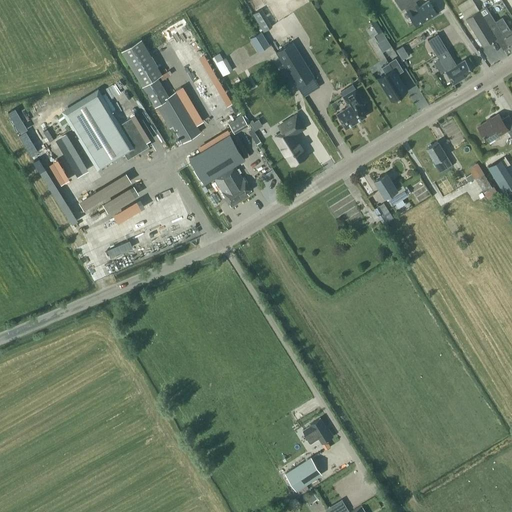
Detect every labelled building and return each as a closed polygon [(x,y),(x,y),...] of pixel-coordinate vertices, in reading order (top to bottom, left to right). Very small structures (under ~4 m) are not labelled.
[(407,9),(416,24),(430,14),(432,17),(440,12),(435,4),(432,6),(429,1),(419,7),(417,3),(407,9)] [(486,6),(465,19),(482,46),(496,37),(499,42),(498,42),(503,50),(509,46),(510,49),(511,47),(511,28),(503,34),(486,6)] [(264,30),(271,26),(261,8),(253,13),(264,30)] [(164,45),(190,30),(182,16),(156,31),(164,45)] [(250,38),(258,51),(269,44),(261,32),(250,38)] [(200,130),(197,125),(202,122),(181,86),(175,89),(177,91),(170,96),(157,75),(162,73),(141,37),(121,48),(143,84),(144,84),(156,104),(160,102),(183,141),(200,130)] [(378,42),(377,43),(382,51),(391,46),(386,37),(378,42)] [(408,53),(402,44),(396,47),(402,57),(408,53)] [(280,60),(302,94),(317,84),(296,50),(280,60)] [(453,63),(445,50),(436,55),(444,68),(453,63)] [(226,57),(216,63),(223,75),(233,69),(226,57)] [(388,62),(389,62),(382,67),(386,74),(378,78),(391,100),(397,96),(398,97),(401,95),(401,94),(405,91),(398,79),(399,79),(396,74),(403,70),(395,57),(388,62)] [(226,105),(232,101),(207,61),(201,65),(226,105)] [(446,71),(453,83),(467,75),(465,73),(469,70),(463,61),(446,71)] [(213,107),(192,67),(184,71),(205,111),(213,107)] [(364,103),(355,88),(343,95),(349,105),(336,113),(345,128),(366,115),(360,105),(364,103)] [(66,111),(99,165),(122,150),(127,159),(149,145),(131,116),(117,125),(96,92),(66,111)] [(275,135),(292,162),(306,153),(294,133),(305,126),(297,113),(285,120),(289,126),(275,135)] [(507,130),(511,137),(511,135),(511,121),(508,115),(501,119),(498,114),(478,126),(488,142),(507,130)] [(242,115),(228,123),(234,133),(248,125),(242,115)] [(22,147),(28,144),(22,130),(15,133),(22,147)] [(76,145),(72,147),(65,131),(60,133),(78,172),(87,168),(76,145)] [(230,133),(189,158),(204,183),(214,177),(221,190),(231,206),(248,194),(247,192),(251,189),(243,176),(242,176),(235,164),(245,158),(230,133)] [(433,163),(439,173),(452,165),(437,141),(431,145),(430,144),(427,147),(426,148),(435,162),(433,163)] [(66,179),(48,143),(38,148),(57,184),(66,179)] [(455,151),(460,159),(465,168),(475,161),(465,145),(455,151)] [(488,169),(498,164),(493,154),(482,160),(488,169)] [(483,174),(476,163),(468,168),(475,179),(483,174)] [(81,207),(134,181),(129,171),(76,198),(81,207)] [(397,189),(386,172),(373,180),(384,198),(387,196),(392,204),(408,194),(407,193),(402,185),(397,189)] [(483,174),(475,179),(482,189),(490,184),(483,174)] [(133,193),(151,182),(148,176),(130,186),(133,193)] [(128,186),(101,203),(106,211),(133,195),(128,186)] [(374,208),(375,210),(379,217),(389,210),(383,202),(374,208)] [(68,207),(63,210),(70,223),(75,220),(68,207)] [(168,237),(172,246),(188,239),(184,230),(168,237)] [(313,427),(315,431),(310,434),(313,440),(318,436),(322,442),(333,435),(329,429),(328,430),(322,421),(313,427)] [(334,455),(322,462),(328,471),(340,464),(334,455)] [(321,473),(310,456),(285,473),(296,489),(321,473)] [(317,492),(303,497),(307,509),(313,507),(314,509),(322,506),(317,492)]
